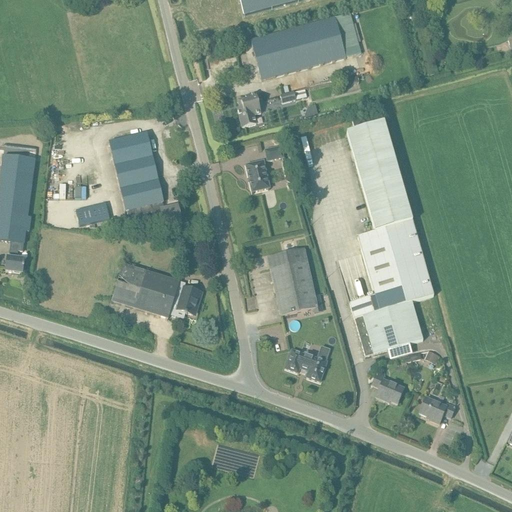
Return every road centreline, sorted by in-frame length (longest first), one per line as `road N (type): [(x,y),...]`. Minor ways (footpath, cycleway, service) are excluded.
road 1 (unclassified): [(241,388),(243,343),(162,0)]
road 2 (unclassified): [(511,499),(241,388)]
road 3 (unknown): [(364,435),(358,352),(332,253),(338,166)]
road 4 (unclassified): [(241,388),(0,314)]
road 5 (unknown): [(61,184),(103,164),(101,142),(110,131),(143,126),(155,133),(168,163),(203,163)]
